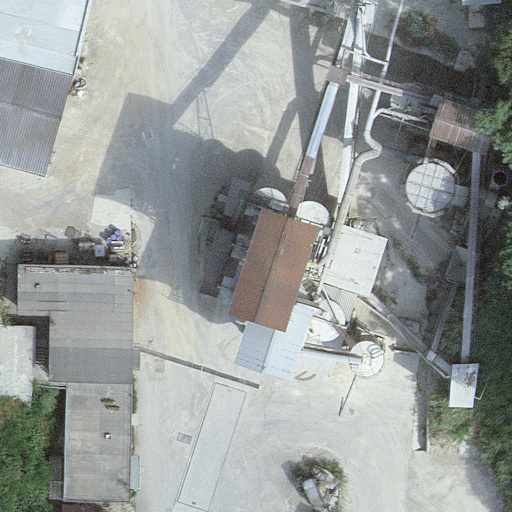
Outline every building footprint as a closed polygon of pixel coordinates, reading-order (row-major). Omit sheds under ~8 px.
[(0,144),(51,153),(71,39),(0,26),(0,144)] [(483,127),(497,90),(441,69),(427,106),(483,127)] [(311,269),(284,259),(317,169),(255,147),(217,252),(249,264),(229,320),(285,341),(311,269)] [(136,364),(132,247),(15,252),(17,306),(48,305),(50,368),(136,364)] [(67,369),(65,492),(128,493),(130,370),(67,369)]
